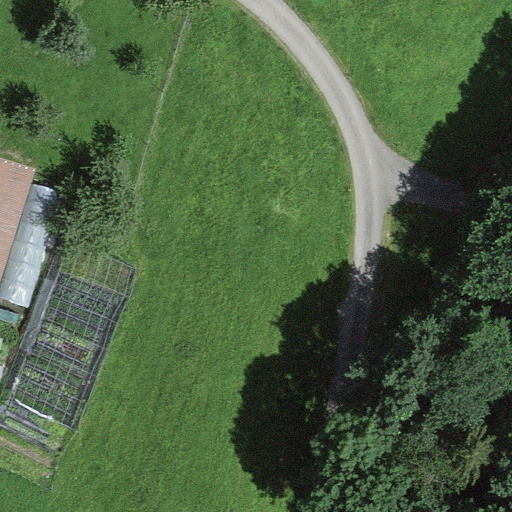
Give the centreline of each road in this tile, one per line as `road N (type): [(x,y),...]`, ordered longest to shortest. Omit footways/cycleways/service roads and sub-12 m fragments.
road 1 (track): [(252,0),(325,72),(352,169),(469,215),(511,210)]
road 2 (track): [(298,511),(352,169)]
